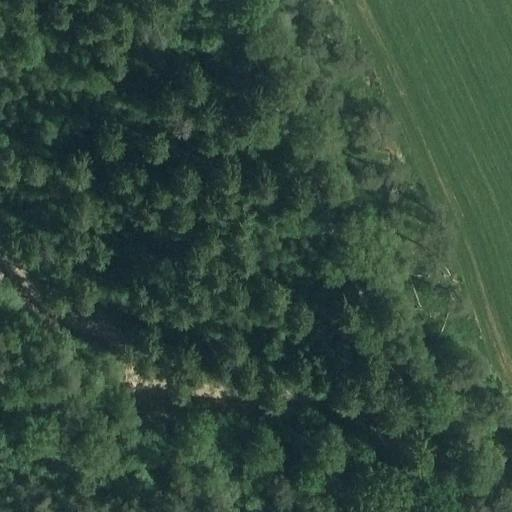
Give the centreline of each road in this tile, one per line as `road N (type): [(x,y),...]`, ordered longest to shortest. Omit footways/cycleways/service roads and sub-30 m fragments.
road 1 (track): [(247,0),(455,457)]
road 2 (track): [(455,457),(196,430),(0,382)]
